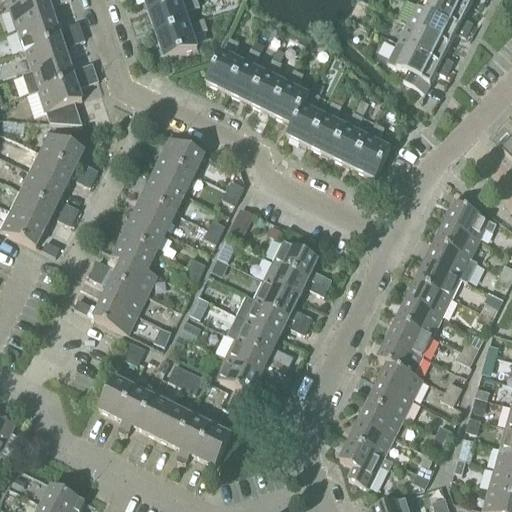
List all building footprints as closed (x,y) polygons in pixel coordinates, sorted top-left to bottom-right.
[(18,34),(54,22),(50,10),(71,3),(69,0),(51,0),(40,4),(38,0),(11,0),(8,3),(18,34)] [(142,0),(148,17),(181,5),(179,0),(142,0)] [(181,5),(148,17),(156,39),(189,28),(185,16),(200,11),(196,0),(181,5)] [(463,23),(469,11),(447,0),(432,0),(427,12),(426,13),(469,35),(473,28),(463,23)] [(447,0),(469,11),(474,0),(477,0),(485,4),(487,0),(447,0)] [(407,28),(450,49),(456,38),(466,43),(469,35),(426,13),(427,12),(417,8),(407,28)] [(25,55),(61,43),(54,22),(18,34),(25,55)] [(189,28),(156,39),(164,63),(197,52),(193,38),(208,33),(204,23),(189,28)] [(68,41),(82,36),(79,27),(65,32),(68,41)] [(407,28),(398,47),(407,52),(407,51),(450,74),(454,66),(444,61),(450,49),(407,28)] [(82,36),(68,41),(71,49),(85,45),(82,36)] [(228,98),(244,67),(232,61),(239,47),(229,42),(222,56),(206,87),(228,98)] [(32,75),(68,63),(61,43),(25,55),(32,75)] [(407,51),(407,52),(396,72),(409,78),(403,88),(425,99),(436,76),(446,81),(450,74),(407,51)] [(250,109),(265,77),(254,72),(261,58),(251,53),(244,67),(228,98),(250,109)] [(32,76),(22,79),(29,99),(39,96),(75,84),(75,83),(68,63),(32,75),(32,76)] [(271,119),(287,88),(275,82),(282,68),(272,63),(265,77),(250,109),(271,119)] [(81,82),(96,77),(93,68),(78,73),(81,81),(81,82)] [(293,130),(309,99),(297,93),(304,79),(294,74),(287,88),(271,119),(293,130)] [(46,117),(50,127),(82,130),(75,107),(82,104),(78,92),(99,86),(96,77),(81,82),(81,81),(75,83),(75,84),(39,96),(46,117)] [(309,152),(325,120),(313,115),(320,100),(310,95),(309,99),(293,130),(287,141),(309,152)] [(331,162),(346,131),(335,125),(342,111),(332,106),(325,120),(309,152),(331,162)] [(352,173),(368,142),(356,136),(363,122),(353,117),(346,131),(331,162),(352,173)] [(375,127),(368,142),(352,173),(375,184),(390,153),(378,147),(385,132),(375,127)] [(40,157),(75,174),(84,154),(50,137),(40,157)] [(160,162),(195,179),(205,159),(170,142),(160,162)] [(511,144),(503,154),(511,162),(511,144)] [(65,193),(75,174),(40,157),(31,177),(65,193)] [(185,198),(195,179),(160,162),(151,181),(185,198)] [(81,177),(95,184),(99,175),(85,168),(81,177)] [(56,213),(65,193),(31,177),(21,196),(56,213)] [(90,193),(95,184),(81,177),(76,186),(90,193)] [(176,218),(185,198),(151,181),(141,201),(176,218)] [(227,195),(240,201),(244,192),(232,186),(227,195)] [(235,211),(240,201),(227,195),(222,205),(235,211)] [(46,232),(56,213),(21,196),(12,215),(46,232)] [(166,237),(176,218),(141,201),(132,220),(166,237)] [(61,216),(75,223),(80,214),(66,207),(61,216)] [(445,228),(479,244),(485,233),(493,237),(497,228),(489,225),(455,208),(445,228)] [(242,214),(237,224),(248,229),(253,220),(242,214)] [(36,252),(46,232),(12,215),(2,235),(36,252)] [(71,231),(75,223),(61,216),(57,224),(71,231)] [(157,257),(166,237),(132,220),(122,239),(157,257)] [(208,234),(221,240),(226,231),(212,224),(208,234)] [(470,264),(479,244),(445,228),(436,247),(470,264)] [(268,240),(279,245),(283,237),(272,232),(268,240)] [(216,250),(221,240),(208,234),(203,243),(216,250)] [(147,275),(157,257),(122,239),(112,260),(122,264),(147,276),(147,275)] [(56,262),(61,253),(47,246),(42,255),(56,262)] [(284,247),(274,266),(308,283),(314,286),(328,293),(332,284),(313,274),(318,264),(284,247)] [(426,266),(460,283),(467,286),(476,267),(470,264),(436,247),(426,266)] [(189,273),(202,279),(206,270),(193,263),(189,273)] [(157,280),(147,275),(147,276),(122,264),(113,283),(147,300),(157,280)] [(93,274),(107,280),(111,272),(97,265),(93,274)] [(274,266),(264,286),(299,303),(308,283),(274,266)] [(451,302),(460,283),(426,266),(417,286),(451,302)] [(500,279),(511,284),(511,272),(505,269),(500,279)] [(197,288),(202,279),(189,273),(184,282),(197,288)] [(103,289),(107,280),(93,274),(89,282),(103,289)] [(508,295),(511,287),(511,284),(500,279),(495,288),(508,295)] [(138,320),(147,300),(113,283),(103,303),(138,320)] [(264,286),(255,305),(289,322),(299,303),(264,286)] [(314,286),(310,295),(324,302),(328,293),(314,286)] [(441,322),(451,302),(417,286),(407,305),(441,322)] [(498,314),(503,305),(489,298),(484,308),(485,308),(498,314)] [(246,301),(236,320),(245,324),(279,341),(289,322),(255,305),(246,301)] [(206,305),(199,302),(194,311),(202,315),(206,305)] [(128,339),(138,320),(103,303),(94,322),(128,339)] [(88,320),(93,311),(78,304),(74,313),(88,320)] [(432,341),(441,322),(407,305),(397,324),(432,341)] [(481,317),(494,324),(498,314),(485,308),(481,317)] [(295,325),(309,332),(313,323),(299,316),(295,325)] [(489,333),(494,324),(481,317),(476,327),(489,333)] [(245,324),(236,344),(290,371),(294,362),(274,352),(279,341),(245,324)] [(422,361),(432,341),(397,324),(388,344),(422,361)] [(305,340),(309,332),(295,325),(291,334),(305,340)] [(179,342),(186,345),(191,347),(198,333),(186,327),(179,342)] [(179,342),(174,351),(181,354),(186,345),(179,342)] [(236,344),(226,363),(260,380),(266,369),(285,379),(290,371),(236,344)] [(413,380),(422,361),(388,344),(378,364),(388,368),(413,380)] [(137,371),(146,354),(131,347),(123,364),(137,371)] [(462,356),(475,363),(480,353),(466,347),(462,356)] [(490,351),(482,378),(491,381),(498,353),(490,351)] [(470,372),(475,363),(462,356),(457,366),(470,372)] [(226,363),(216,383),(251,400),(270,410),(275,401),(261,394),(262,392),(256,389),(260,380),(226,363)] [(423,384),(413,380),(388,368),(378,387),(413,404),(423,384)] [(183,393),(191,377),(176,369),(168,386),(183,393)] [(191,377),(183,393),(196,400),(204,383),(191,377)] [(117,423),(132,391),(114,382),(99,414),(117,423)] [(403,423),(413,404),(378,387),(369,407),(403,423)] [(458,403),(463,393),(450,387),(445,396),(458,403)] [(135,432),(151,400),(132,391),(117,423),(123,426),(119,435),(120,438),(125,441),(128,440),(132,430),(135,432)] [(478,393),(476,402),(495,407),(497,402),(490,400),(491,396),(478,393)] [(458,403),(445,396),(440,406),(454,412),(458,403)] [(240,422),(249,405),(234,398),(226,415),(240,422)] [(158,443),(174,411),(151,400),(135,432),(158,443)] [(484,420),(487,407),(476,404),(472,417),(484,420)] [(394,443),(403,423),(369,407),(359,426),(394,443)] [(178,453),(194,421),(174,411),(158,443),(178,453)] [(200,464),(215,432),(194,421),(178,453),(181,455),(177,464),(178,467),(183,469),(186,468),(190,459),(200,464)] [(474,440),(479,425),(469,422),(465,438),(474,440)] [(0,458),(14,430),(0,423),(0,458)] [(394,443),(359,426),(350,445),(384,462),(394,443)] [(436,440),(449,446),(454,437),(440,430),(436,440)] [(215,432),(200,464),(215,471),(231,440),(215,432)] [(511,434),(506,432),(501,453),(511,456),(511,434)] [(444,456),(449,446),(436,440),(431,449),(444,456)] [(384,462),(350,445),(340,465),(355,472),(349,484),(369,494),(379,471),(388,476),(392,467),(384,463),(384,462)] [(511,456),(501,453),(495,474),(511,478),(511,456)] [(417,478),(430,485),(434,476),(421,469),(417,478)] [(511,478),(495,474),(489,495),(511,501),(511,478)] [(425,494),(430,485),(417,478),(412,488),(425,494)] [(41,509),(47,511),(82,511),(85,507),(51,490),(41,509)] [(511,511),(511,501),(489,495),(484,511),(511,511)] [(410,511),(407,502),(377,511),(410,511)] [(433,511),(448,511),(445,503),(432,507),(433,511)]
